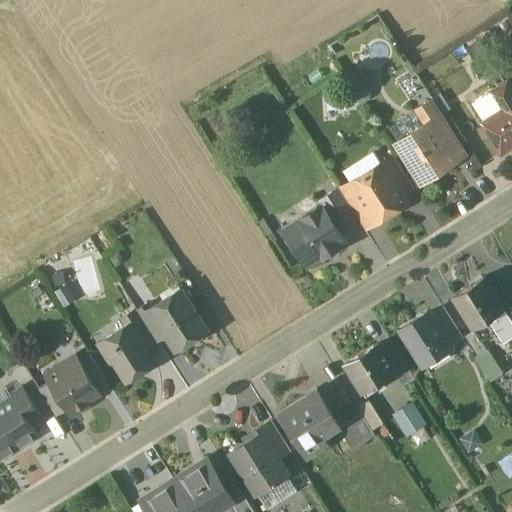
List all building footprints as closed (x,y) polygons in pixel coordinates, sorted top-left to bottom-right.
[(511,89),(507,80),(489,91),(500,110),(511,103),(511,89)] [(448,125),(431,99),(412,111),(421,125),(421,126),(424,130),(431,125),(436,132),(448,125)] [(511,145),(511,103),(500,110),(481,122),(500,153),(511,145)] [(436,132),(431,125),(424,130),(421,126),(421,125),(396,141),(421,180),(453,159),(436,132)] [(448,125),(436,132),(453,159),(465,151),(448,125)] [(399,193),(411,185),(392,155),(380,162),(399,193)] [(399,193),(380,162),(349,182),(360,200),(373,221),(405,202),(399,193)] [(337,187),(315,201),(319,208),(322,207),(334,226),(354,214),(350,207),(337,187)] [(373,221),(360,200),(350,207),(354,214),(363,228),(373,221)] [(319,208),(302,219),(302,218),(300,219),(301,220),(284,230),(304,263),(318,255),(320,258),(340,245),(338,242),(342,239),(334,226),(322,207),(319,208)] [(483,278),(453,297),(474,330),(481,341),(496,332),(489,319),(503,310),(483,278)] [(184,297),(172,304),(168,298),(151,309),(149,310),(150,311),(151,310),(167,334),(166,335),(174,347),(187,339),(188,342),(206,330),(184,297)] [(166,335),(167,334),(151,310),(150,311),(149,310),(151,309),(147,303),(136,311),(155,341),(166,335)] [(461,336),(442,306),(428,315),(446,346),(447,345),(461,336)] [(503,310),(489,319),(496,332),(502,341),(506,342),(511,337),(511,320),(508,314),(504,310),(503,310)] [(155,341),(136,311),(119,321),(123,327),(129,324),(144,348),(155,341)] [(446,346),(428,315),(427,312),(399,329),(422,365),(449,349),(447,345),(446,346)] [(123,327),(111,336),(115,342),(101,351),(109,364),(113,361),(126,381),(154,363),(144,348),(129,324),(123,327)] [(474,330),(463,337),(476,357),(487,351),(481,341),(474,330)] [(376,344),(344,364),(364,397),(384,385),(381,380),(394,372),(376,344)] [(99,392),(76,356),(59,367),(61,371),(45,381),(47,383),(64,410),(69,417),(88,405),(85,401),(99,392)] [(511,391),(511,388),(498,368),(487,375),(502,398),(511,391)] [(64,410),(47,383),(37,390),(55,417),(64,410)] [(41,419),(22,389),(10,397),(11,399),(12,399),(30,427),(41,419)] [(317,393),(281,415),(293,434),(307,455),(325,443),(320,436),(337,425),(317,393)] [(30,427),(12,399),(11,399),(0,406),(0,424),(17,451),(37,438),(30,427)] [(382,423),(367,400),(356,407),(361,415),(371,430),(382,423)] [(293,434),(281,415),(272,421),(283,439),(293,434)] [(361,415),(338,429),(352,450),(374,436),(371,430),(361,415)] [(270,419),(256,428),(276,459),(289,450),(270,419)] [(435,443),(422,422),(409,430),(422,451),(435,443)] [(0,461),(17,451),(0,424),(0,461)] [(258,435),(229,453),(255,493),(285,474),(276,459),(256,428),(254,429),(258,435)] [(218,479),(206,459),(172,480),(192,511),(201,511),(213,504),(216,508),(225,502),(231,499),(218,479)] [(252,511),(228,473),(218,479),(231,499),(225,502),(231,511),(252,511)] [(192,511),(172,480),(140,501),(146,511),(192,511)]
